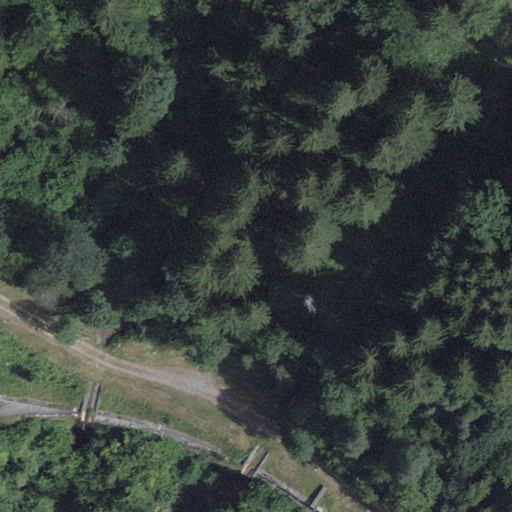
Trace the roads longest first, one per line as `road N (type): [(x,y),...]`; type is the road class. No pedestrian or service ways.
road 1 (secondary): [(0,374),(94,388),(218,426),(361,511)]
road 2 (track): [(0,302),(103,357),(200,379),(272,419)]
